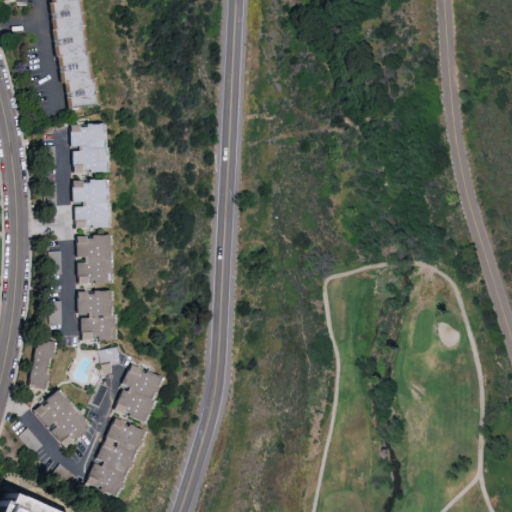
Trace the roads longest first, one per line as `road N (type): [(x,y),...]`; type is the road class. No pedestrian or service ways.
road 1 (tertiary): [(182,511),(216,405),(238,0)]
road 2 (residential): [(0,396),(16,315),(16,193),(0,91)]
